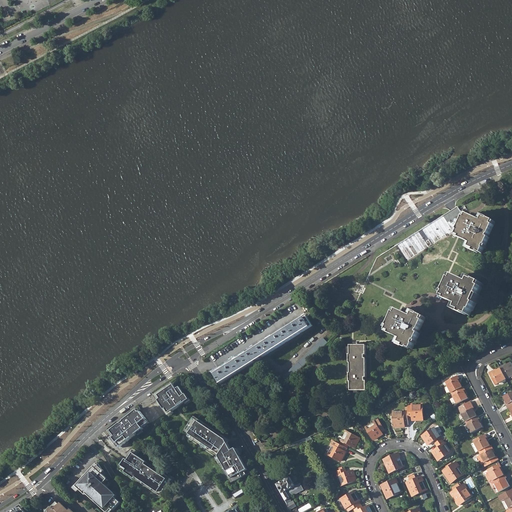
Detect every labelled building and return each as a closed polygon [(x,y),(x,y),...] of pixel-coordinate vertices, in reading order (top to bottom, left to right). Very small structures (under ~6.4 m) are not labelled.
[(42,3),(31,9),(35,16),(46,10),(42,3)] [(351,315),(368,323),(381,293),(390,297),(392,292),(384,287),(393,266),(401,263),(395,252),(420,238),(426,246),(431,244),(427,237),(433,234),(440,229),(452,221),(457,224),(462,214),(458,207),(454,210),(378,258),(351,315)] [(470,220),(464,217),(458,230),(459,231),(457,235),(460,237),(460,238),(472,244),(470,247),(474,249),(473,251),(478,253),(478,252),(482,254),(484,249),(485,245),(486,246),(490,238),(488,237),(489,235),(494,225),(492,225),(494,221),(489,219),(488,219),(484,217),(482,221),(475,218),(474,219),(471,217),(470,220)] [(453,280),(452,279),(446,293),(445,297),(448,298),(447,300),(459,306),(457,309),(462,311),(461,313),(465,315),(466,314),(469,316),(472,311),(473,312),(480,296),(479,295),(483,288),(481,287),(482,283),(477,281),(476,281),(471,279),(470,283),(463,280),(462,281),(460,280),(460,279),(455,276),(453,280)] [(397,314),(395,313),(388,326),(389,327),(387,330),(391,332),(390,334),(402,340),(400,343),(405,345),(404,347),(408,349),(409,348),(412,350),(415,345),(414,344),(416,341),(417,342),(420,334),(418,333),(419,331),(420,331),(425,321),(423,320),(424,317),(419,315),(414,313),(412,317),(406,313),(405,314),(403,313),(403,312),(398,310),(397,314)] [(306,316),(214,375),(220,384),(312,325),(306,316)] [(323,338),(277,382),(282,387),(328,343),(323,338)] [(366,345),(350,346),(350,354),(349,354),(349,382),(350,382),(350,391),(366,391),(366,345)] [(503,365),(500,367),(500,368),(506,379),(511,376),(511,363),(511,362),(507,365),(504,366),(503,365)] [(492,371),(489,373),(495,385),(506,379),(500,368),(496,370),(493,372),(492,371)] [(457,376),(445,382),(451,393),(462,387),(460,383),(458,380),(459,379),(457,376)] [(162,398),(159,400),(165,410),(167,409),(169,413),(190,399),(187,394),(186,395),(181,387),(178,389),(175,384),(159,395),(162,398)] [(294,386),(288,394),(293,398),(299,390),(294,386)] [(462,387),(451,393),(457,404),(468,398),(466,394),(464,391),(465,390),(463,387),(462,387)] [(511,392),(503,397),(505,401),(507,404),(506,405),(508,408),(509,408),(511,406),(511,392)] [(458,408),(466,422),(477,416),(474,412),(473,409),(474,408),(470,401),(458,408)] [(269,404),(259,414),(261,416),(269,424),(279,414),(269,404)] [(408,407),(408,411),(408,420),(418,420),(419,421),(422,421),(423,420),(423,405),(412,405),(412,406),(408,406),(408,407)] [(140,412),(138,410),(124,421),(121,424),(121,423),(111,431),(116,436),(114,438),(121,447),(143,428),(148,424),(147,421),(148,420),(141,411),(140,412)] [(405,412),(393,412),(394,427),(405,426),(405,425),(409,425),(408,420),(408,411),(405,412)] [(219,432),(195,416),(186,431),(190,434),(189,436),(218,456),(218,458),(232,482),(247,474),(245,471),(247,469),(236,449),(232,451),(228,443),(230,440),(224,436),(219,436),(219,432)] [(259,418),(267,426),(269,424),(261,416),(259,418)] [(477,416),(466,422),(471,433),(482,427),(480,423),(478,420),(479,419),(478,416),(477,416)] [(378,419),(365,426),(373,439),(383,433),(382,432),(385,430),(378,419)] [(435,427),(422,435),(428,445),(433,441),(436,445),(443,440),(435,427)] [(346,431),(339,444),(347,448),(349,445),(354,447),(359,438),(346,431)] [(485,434),(473,441),(479,452),(490,446),(488,442),(486,438),(487,438),(485,434)] [(285,446),(286,449),(312,439),(310,436),(285,446)] [(438,448),(433,451),(439,461),(451,452),(443,440),(436,445),(438,448)] [(332,444),(327,454),(340,461),(347,448),(339,444),(339,445),(337,447),(333,445),(332,444)] [(490,446),(479,452),(481,455),(477,457),(481,464),(483,463),(485,467),(499,460),(497,456),(496,457),(494,453),(492,449),(493,449),(491,445),(490,446)] [(153,465),(134,453),(129,460),(127,459),(123,466),(128,469),(126,472),(136,478),(137,477),(144,482),(144,484),(158,494),(159,492),(163,495),(173,479),(156,467),(154,470),(151,468),(153,465)] [(398,453),(384,459),(390,473),(404,467),(398,453)] [(456,462),(443,470),(452,483),(464,474),(456,462)] [(89,492),(92,494),(90,496),(101,507),(103,505),(106,507),(104,509),(107,511),(108,511),(112,508),(114,510),(121,502),(115,497),(113,494),(114,493),(105,484),(103,482),(107,478),(102,474),(101,472),(103,469),(99,465),(97,463),(94,466),(81,481),(81,480),(76,486),(81,490),(86,495),(89,492)] [(499,463),(487,470),(489,473),(487,474),(486,476),(490,483),(493,481),(504,475),(502,471),(500,467),(501,467),(499,463)] [(339,471),(337,472),(342,486),(356,481),(352,470),(346,472),(345,469),(342,470),(342,467),(338,469),(339,471)] [(410,481),(407,483),(413,496),(427,490),(421,477),(416,479),(414,475),(408,478),(410,481)] [(504,475),(493,481),(499,492),(510,486),(507,482),(506,479),(507,478),(505,475),(504,475)] [(290,477),(276,484),(290,510),(296,506),(293,501),(292,502),(290,497),(287,493),(301,486),(300,483),(299,484),(298,482),(294,484),(290,477)] [(472,477),(466,479),(470,488),(475,487),(472,477)] [(395,479),(382,485),(388,498),(401,492),(395,479)] [(454,491),(451,492),(459,505),(472,497),(464,484),(460,486),(458,483),(452,488),(454,491)] [(287,493),(290,497),(304,490),(301,486),(287,493)] [(353,509),(361,505),(354,491),(341,499),(346,508),(351,505),(353,509)] [(511,493),(510,494),(509,491),(499,496),(501,501),(505,499),(510,509),(511,507),(511,493)] [(74,511),(70,508),(68,510),(60,502),(58,504),(56,501),(48,509),(49,510),(48,511),(74,511)] [(297,510),(298,511),(304,511),(312,508),(310,503),(297,510)]
